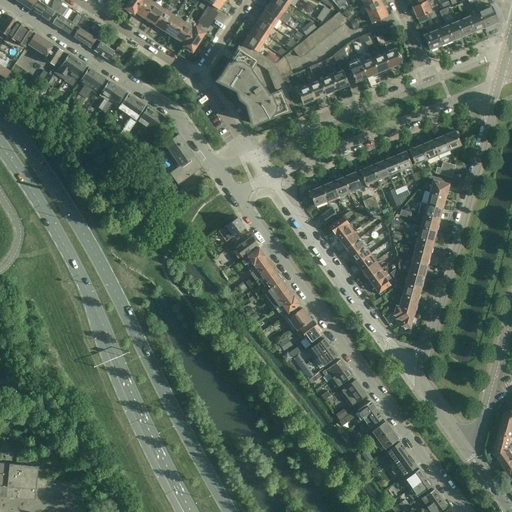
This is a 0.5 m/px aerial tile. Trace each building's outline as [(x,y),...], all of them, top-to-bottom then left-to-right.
[(14,0),(15,0),(30,10),(36,1),(35,1),(35,0),(14,0)] [(36,1),(37,2),(32,11),(40,17),(46,7),(40,4),(42,0),(35,0),(35,1),(36,1)] [(128,5),(125,8),(133,14),(142,0),(130,0),(130,1),(127,4),(128,5)] [(154,4),(147,0),(142,0),(133,14),(134,14),(136,12),(145,18),(154,4)] [(204,0),(204,1),(219,11),(222,6),(222,5),(224,2),(220,0),(204,0)] [(271,0),(272,1),(270,3),(284,13),(289,4),(282,0),(271,0)] [(374,0),(364,5),(368,14),(383,7),(383,6),(383,5),(382,2),(380,1),(379,0),(374,0)] [(472,0),(476,8),(477,12),(484,29),(494,24),(496,21),(487,0),(472,0)] [(40,17),(49,23),(56,13),(59,8),(62,4),(57,1),(50,10),(46,7),(40,17)] [(428,14),(433,12),(428,1),(413,7),(413,8),(413,10),(414,13),(415,13),(417,19),(424,15),(428,14)] [(201,2),(198,7),(203,10),(206,5),(201,2)] [(265,10),(265,11),(279,21),(284,13),(270,3),(268,6),(267,6),(265,9),(265,10)] [(345,3),(338,6),(340,12),(347,8),(345,3)] [(145,18),(155,25),(164,11),(161,8),(154,4),(145,18)] [(49,23),(60,29),(66,20),(60,17),(65,8),(61,6),(56,14),(56,13),(49,23)] [(208,7),(204,12),(214,19),(217,13),(208,7)] [(315,16),(318,12),(311,7),(308,11),(315,16)] [(329,10),(323,7),(320,13),(325,17),(329,10)] [(368,14),(372,23),(387,17),(386,16),(387,15),(386,12),(385,12),(384,8),(383,7),(368,14)] [(439,12),(441,17),(448,14),(446,9),(439,12)] [(174,17),(164,11),(155,25),(165,31),(174,17)] [(273,29),(279,21),(265,11),(264,12),(262,12),(261,15),(261,16),(259,20),(273,29)] [(204,12),(201,18),(210,24),(214,19),(204,12)] [(335,16),(342,25),(347,21),(339,12),(335,16)] [(477,12),(467,16),(473,32),(474,32),(474,33),(480,30),(480,29),(483,28),(484,29),(477,12)] [(316,19),(322,22),(325,17),(320,13),(316,19)] [(343,16),(349,23),(353,21),(347,13),(343,16)] [(60,29),(68,35),(72,29),(74,30),(82,18),(77,15),(71,23),(66,20),(60,29)] [(17,22),(9,17),(8,16),(0,29),(0,32),(7,37),(17,22)] [(330,20),(337,29),(342,25),(335,16),(330,20)] [(467,16),(456,21),(462,36),(463,36),(464,37),(469,35),(469,34),(473,32),(467,16)] [(184,24),(174,17),(165,31),(175,38),(184,24)] [(197,22),(207,29),(210,24),(201,18),(197,22)] [(273,29),(259,20),(257,22),(256,22),(254,25),(255,26),(254,27),(268,37),(273,29)] [(325,24),(332,33),(337,29),(330,20),(325,24)] [(456,21),(445,25),(452,41),(452,40),(453,42),(458,39),(458,38),(462,36),(456,21)] [(33,33),(25,27),(17,22),(7,37),(24,48),(33,33)] [(316,28),(310,22),(305,26),(312,31),(316,28)] [(175,38),(185,44),(194,31),(184,24),(175,38)] [(320,28),(327,36),(332,33),(325,24),(320,28)] [(445,25),(434,30),(441,45),(442,45),(442,46),(448,44),(447,43),(452,41),(445,25)] [(300,30),(306,36),(312,31),(305,26),(300,30)] [(386,26),(373,31),(376,38),(389,32),(386,26)] [(263,45),(268,37),(254,27),(253,29),(252,29),(250,31),(251,33),(249,36),(263,45)] [(79,28),(73,37),(81,43),(89,48),(94,41),(96,42),(98,40),(104,32),(98,28),(92,37),(87,33),(79,28)] [(196,28),(194,31),(185,44),(184,47),(192,52),(194,49),(195,49),(197,45),(204,34),(196,28)] [(316,31),(323,40),(327,36),(320,28),(316,31)] [(441,45),(434,30),(423,34),(430,50),(431,50),(437,48),(436,47),(441,45)] [(311,35),(318,44),(323,40),(316,31),(311,35)] [(302,36),(297,32),(293,38),(298,41),(302,36)] [(35,34),(28,45),(47,58),(54,46),(35,34)] [(306,39),(313,48),(318,44),(311,35),(306,39)] [(258,53),(263,45),(249,36),(247,39),(245,39),(244,41),(244,42),(243,44),(258,53)] [(313,48),(306,39),(302,43),(308,52),(313,48)] [(296,44),(290,40),(285,46),(290,49),(296,44)] [(109,61),(109,60),(114,52),(100,42),(94,51),(109,61)] [(297,47),(304,55),(308,52),(302,43),(297,47)] [(253,124),(287,111),(287,110),(292,108),(285,90),(286,90),(281,79),(280,75),(278,70),(275,64),(269,60),(258,53),(243,44),(239,50),(239,49),(229,64),(228,64),(218,80),(236,91),(245,105),(253,124)] [(45,60),(54,66),(63,52),(54,46),(47,58),(45,60)] [(342,48),(337,52),(343,64),(348,62),(344,52),(347,51),(345,46),(342,48)] [(304,55),(297,47),(292,50),(298,58),(304,55)] [(280,48),(277,54),(280,56),(286,52),(280,48)] [(383,54),(389,68),(395,66),(400,64),(401,63),(400,62),(402,61),(400,57),(398,58),(395,50),(383,54)] [(121,57),(115,52),(111,59),(117,63),(121,57)] [(332,55),(337,67),(343,64),(337,52),(332,55)] [(383,54),(372,59),(377,73),(378,73),(383,71),(389,68),(383,54)] [(68,55),(55,74),(64,80),(67,76),(77,60),(68,55)] [(273,55),(269,60),(275,64),(280,60),(273,55)] [(278,70),(288,66),(284,57),(275,64),(278,70)] [(358,59),(349,63),(349,69),(355,82),(356,82),(362,80),(366,78),(361,64),(360,64),(358,59)] [(361,64),(366,78),(372,75),(377,74),(377,73),(372,59),(361,64)] [(77,81),(86,66),(77,60),(67,76),(68,78),(70,76),(77,81)] [(288,66),(278,70),(280,75),(290,71),(288,66)] [(97,74),(88,68),(79,82),(84,86),(73,102),(76,105),(97,74)] [(43,70),(37,78),(42,82),(47,73),(43,70)] [(290,71),(280,75),(281,79),(287,77),(292,75),(290,71)] [(330,76),(336,90),(342,88),(347,86),(348,85),(342,71),(330,76)] [(106,80),(97,74),(76,105),(80,107),(91,91),(96,94),(106,80)] [(48,75),(43,83),(50,88),(53,84),(52,83),(55,79),(48,75)] [(330,76),(319,81),(325,95),(326,95),(331,93),(331,92),(336,90),(330,76)] [(292,88),(287,77),(281,79),(286,90),(292,88)] [(116,87),(108,81),(99,96),(105,100),(103,104),(101,105),(99,109),(101,110),(116,87)] [(319,81),(308,86),(314,100),(320,97),(320,98),(325,95),(319,81)] [(314,100),(308,86),(297,90),(300,98),(298,99),(300,104),(302,103),(303,104),(304,104),(309,102),(314,100)] [(126,93),(116,87),(101,110),(105,113),(112,104),(116,107),(126,93)] [(131,117),(119,134),(125,138),(135,123),(134,122),(145,106),(128,94),(118,109),(131,117)] [(146,127),(156,113),(147,108),(138,121),(143,125),(137,133),(140,135),(146,127)] [(155,133),(165,119),(156,113),(146,127),(148,129),(155,133)] [(448,135),(443,137),(448,151),(460,146),(456,138),(459,137),(457,132),(455,133),(454,132),(453,132),(448,134),(448,135)] [(194,156),(178,135),(164,145),(180,166),(169,174),(177,185),(199,170),(200,165),(194,156)] [(437,155),(448,151),(443,137),(438,139),(437,139),(432,141),(437,155)] [(426,160),(437,155),(432,141),(431,142),(431,141),(426,143),(426,144),(420,146),(426,160)] [(420,146),(416,148),(415,148),(410,150),(409,151),(415,165),(426,160),(420,146)] [(399,155),(393,158),(399,172),(411,167),(405,153),(404,153),(398,155),(399,155)] [(393,158),(389,159),(388,160),(388,159),(382,162),(388,176),(399,172),(393,158)] [(377,181),(388,176),(382,162),(381,162),(377,164),(371,167),(377,181)] [(441,169),(453,172),(454,166),(443,163),(441,169)] [(371,167),(367,168),(366,169),(366,168),(360,171),(361,171),(360,171),(365,186),(377,181),(371,167)] [(440,175),(451,178),(453,172),(441,169),(441,170),(440,175)] [(348,176),(343,179),(349,193),(360,188),(354,174),(353,174),(348,176)] [(430,176),(427,180),(432,181),(429,193),(445,197),(445,196),(447,196),(448,191),(446,190),(448,185),(443,184),(444,180),(430,176)] [(337,197),(349,193),(343,179),(337,181),(337,180),(332,183),(337,197)] [(326,186),(320,188),(326,202),(337,197),(332,183),(331,183),(326,185),(326,186)] [(314,207),(326,202),(320,188),(315,190),(310,192),(309,193),(310,194),(308,194),(310,199),(312,198),(314,207)] [(429,193),(426,204),(442,208),(442,207),(443,207),(445,203),(443,202),(445,197),(429,193)] [(379,209),(374,197),(368,199),(373,211),(379,209)] [(373,211),(368,199),(363,201),(368,213),(373,211)] [(398,200),(391,203),(393,208),(400,205),(398,200)] [(421,203),(418,214),(423,215),(423,216),(438,220),(439,219),(440,219),(442,214),(440,213),(442,208),(426,204),(421,203)] [(322,216),(327,224),(328,224),(337,217),(331,209),(322,216)] [(420,227),(435,232),(436,230),(437,230),(438,226),(437,225),(438,220),(423,216),(420,227)] [(343,217),(330,227),(335,234),(348,224),(343,217)] [(237,218),(232,222),(226,226),(221,230),(229,240),(245,228),(237,218)] [(393,220),(391,228),(398,230),(400,222),(393,220)] [(348,224),(335,234),(340,242),(354,232),(348,224)] [(420,227),(417,239),(432,243),(433,242),(434,241),(435,237),(434,236),(435,232),(420,227)] [(354,232),(340,242),(346,249),(359,239),(354,232)] [(242,258),(258,246),(251,237),(235,249),(242,258)] [(359,239),(346,249),(351,256),(364,247),(359,239)] [(417,239),(414,250),(429,254),(430,253),(431,253),(432,249),(431,248),(432,243),(417,239)] [(364,247),(351,256),(356,264),(370,254),(364,247)] [(259,248),(241,261),(244,265),(251,261),(253,265),(265,256),(259,248)] [(414,250),(411,261),(426,266),(427,264),(428,264),(429,260),(428,259),(429,254),(414,250)] [(370,254),(356,264),(362,271),(375,261),(370,254)] [(256,269),(250,273),(253,277),(271,264),(265,256),(253,265),(256,269)] [(375,261),(362,271),(368,279),(381,269),(375,261)] [(411,261),(408,273),(423,277),(423,276),(425,276),(426,272),(425,271),(426,266),(411,261)] [(271,264),(253,277),(256,281),(262,277),(265,281),(277,272),(271,264)] [(381,269),(368,279),(373,286),(388,275),(385,271),(383,273),(381,269)] [(262,289),(255,294),(258,298),(264,293),(282,280),(277,272),(265,281),(268,285),(262,289)] [(408,273),(404,285),(420,289),(420,287),(422,287),(423,283),(422,282),(423,277),(408,273)] [(388,275),(373,286),(379,295),(385,291),(384,290),(390,285),(387,281),(391,278),(388,275)] [(251,278),(245,282),(250,288),(256,284),(252,279),(251,278)] [(282,280),(264,293),(267,297),(270,301),(288,288),(282,280)] [(404,285),(401,296),(417,300),(417,299),(419,299),(420,295),(419,293),(420,289),(404,285)] [(288,288),(270,301),(273,305),(276,309),(294,296),(288,288)] [(396,295),(390,300),(393,303),(398,300),(398,295),(396,295)] [(294,296),(276,309),(279,313),(282,317),(287,314),(300,304),(294,296)] [(381,296),(374,302),(376,305),(384,300),(381,296)] [(417,300),(401,296),(398,307),(396,307),(408,310),(407,315),(413,317),(414,310),(416,310),(417,306),(416,305),(417,300)] [(300,304),(287,314),(290,318),(289,319),(297,330),(311,320),(303,308),(300,304)] [(250,307),(245,311),(249,316),(254,312),(250,307)] [(396,307),(394,315),(397,316),(396,319),(399,320),(403,320),(402,323),(401,326),(402,326),(405,330),(409,328),(410,328),(411,322),(413,322),(414,318),(413,317),(407,315),(408,310),(396,307)] [(255,313),(250,317),(253,322),(259,318),(255,313)] [(318,330),(319,329),(313,321),(300,330),(306,338),(310,344),(322,335),(318,330)] [(331,347),(325,339),(312,348),(307,352),(313,360),(331,347)] [(280,346),(279,347),(280,349),(283,353),(284,354),(285,353),(290,350),(292,349),(287,341),(284,343),(280,346)] [(337,356),(331,347),(313,360),(319,369),(337,356)] [(346,368),(340,360),(326,370),(322,373),(325,377),(329,374),(332,378),(346,368)] [(352,377),(346,368),(332,378),(338,387),(352,377)] [(314,376),(310,379),(313,383),(317,380),(322,377),(319,373),(314,376)] [(366,395),(355,380),(341,390),(352,405),(366,395)] [(328,391),(322,395),(325,400),(331,395),(328,391)] [(376,410),(370,402),(354,414),(358,418),(355,420),(358,424),(376,410)] [(340,420),(343,418),(350,413),(346,407),(339,412),(336,414),(335,415),(339,420),(340,421),(340,420)] [(370,428),(383,419),(376,410),(358,424),(359,426),(365,421),(370,428)] [(500,428),(499,431),(500,433),(500,434),(511,437),(511,417),(509,413),(506,415),(503,425),(502,425),(502,427),(500,428)] [(391,431),(385,423),(373,432),(378,440),(391,431)] [(398,439),(391,431),(378,440),(372,444),(375,449),(382,444),(385,448),(398,439)] [(356,440),(358,439),(363,435),(360,432),(355,435),(353,437),(356,440)] [(511,448),(511,446),(511,445),(509,445),(511,437),(500,434),(499,436),(498,437),(497,440),(498,442),(497,443),(498,443),(495,454),(497,457),(511,448)] [(417,466),(400,442),(385,453),(403,476),(417,466)] [(511,449),(511,448),(497,457),(498,458),(498,459),(500,462),(501,462),(504,466),(511,460),(511,449)] [(0,496),(35,499),(36,482),(38,467),(0,463),(0,496)] [(425,477),(419,469),(404,480),(410,488),(425,477)] [(432,486),(425,477),(410,488),(416,497),(432,486)] [(440,498),(434,489),(421,498),(426,505),(420,508),(422,510),(427,507),(440,498)] [(437,511),(446,506),(440,498),(427,507),(430,511),(437,511)] [(400,504),(399,505),(402,510),(403,509),(407,506),(406,505),(404,501),(400,504)]
